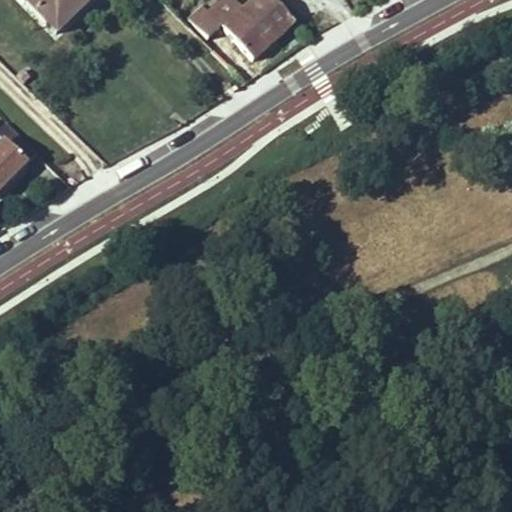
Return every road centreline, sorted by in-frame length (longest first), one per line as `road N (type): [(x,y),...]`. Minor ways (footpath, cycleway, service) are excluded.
road 1 (residential): [(0,261),(321,62),(443,0)]
road 2 (unknown): [(107,195),(0,96)]
